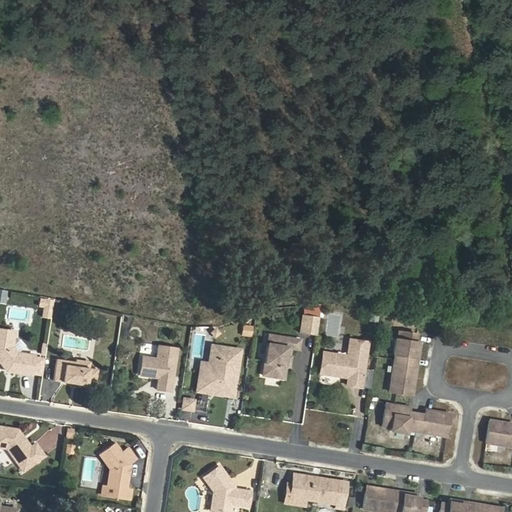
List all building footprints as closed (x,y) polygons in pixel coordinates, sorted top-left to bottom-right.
[(372,325),(381,327),(383,314),(375,312),(372,325)] [(300,332),(316,334),(319,316),(303,313),(300,332)] [(242,324),(239,335),(250,337),(252,326),(242,324)] [(14,330),(0,328),(0,359),(7,370),(32,373),(35,354),(18,351),(12,345),(14,330)] [(415,339),(416,332),(398,329),(397,337),(395,336),(392,352),(394,352),(413,355),(415,355),(418,340),(415,339)] [(286,354),(289,354),(291,346),(299,347),(300,338),(269,333),(262,372),(284,376),(286,364),(284,363),(286,354)] [(364,373),(369,341),(351,338),(349,352),(350,353),(347,355),(346,354),(325,350),(322,371),(350,375),(348,383),(363,385),(364,373)] [(173,390),(178,347),(159,345),(157,358),(143,356),(141,375),(154,377),(157,374),(160,375),(160,377),(158,389),(173,390)] [(220,350),(213,348),(210,366),(202,365),(201,374),(212,376),(217,372),(220,350)] [(239,353),(220,350),(217,372),(212,376),(201,374),(198,391),(229,397),(232,394),(239,353)] [(413,355),(394,352),(394,356),(389,389),(397,390),(411,393),(413,383),(411,383),(414,363),(411,362),(413,355)] [(76,364),(76,360),(57,357),(54,378),(96,384),(98,367),(90,366),(76,364)] [(77,358),(76,364),(90,366),(91,360),(77,358)] [(374,374),(364,373),(363,385),(372,387),(374,374)] [(134,385),(125,390),(129,399),(138,394),(134,385)] [(194,401),(184,400),(183,410),(193,411),(194,401)] [(395,403),(385,401),(382,424),(390,425),(390,428),(405,431),(406,428),(415,429),(418,411),(409,410),(409,408),(394,405),(395,403)] [(424,412),(418,411),(415,429),(446,434),(450,411),(440,410),(439,412),(425,410),(424,412)] [(511,423),(499,422),(499,419),(489,418),(485,440),(511,444),(511,423)] [(17,427),(0,424),(0,445),(6,447),(19,464),(27,457),(32,463),(45,453),(35,441),(30,444),(17,427)] [(131,495),(133,486),(128,485),(130,472),(129,470),(129,467),(132,466),(132,461),(138,457),(129,445),(123,449),(116,440),(101,451),(112,466),(110,482),(110,483),(118,484),(116,493),(131,495)] [(27,457),(19,464),(23,470),(32,463),(27,457)] [(204,474),(215,488),(212,507),(231,510),(232,500),(249,503),(251,488),(235,485),(235,482),(220,462),(204,474)] [(336,502),(335,506),(342,507),(345,488),(347,480),(340,479),(319,475),(318,479),(313,478),(310,474),(294,471),(292,481),(290,491),(302,493),(304,496),(305,496),(336,502)] [(292,481),(288,480),(284,500),(304,503),(305,496),(304,496),(302,493),(290,491),(292,481)] [(110,482),(104,481),(102,491),(116,493),(118,484),(110,483),(110,482)] [(376,485),(366,484),(362,507),(395,511),(399,511),(402,494),(395,493),(395,491),(375,488),(376,485)] [(395,489),(376,485),(375,488),(395,491),(395,493),(402,494),(403,492),(403,490),(395,489)] [(418,494),(403,492),(402,494),(399,511),(423,511),(425,498),(418,497),(418,494)] [(448,502),(440,500),(438,511),(462,511),(464,504),(464,502),(449,499),(448,502)] [(0,503),(0,511),(12,511),(13,506),(0,503)] [(471,505),(464,504),(462,511),(500,511),(501,505),(492,504),(491,506),(472,503),(471,505)]
